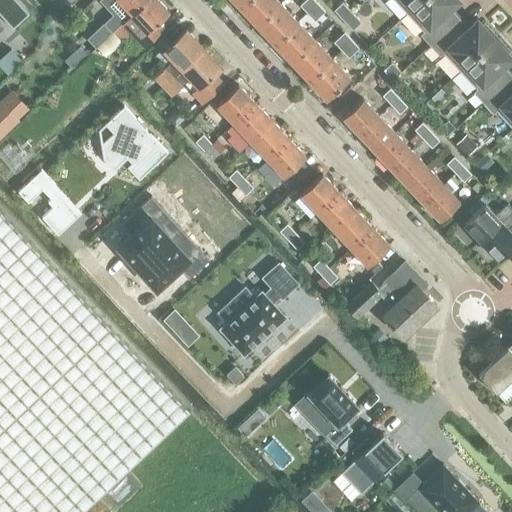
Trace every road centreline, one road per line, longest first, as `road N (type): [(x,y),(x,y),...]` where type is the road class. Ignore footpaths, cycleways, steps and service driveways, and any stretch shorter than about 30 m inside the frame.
road 1 (residential): [(457,386),(417,421),(323,323),(232,410),(91,258)]
road 2 (residential): [(470,308),(450,274),(195,0)]
